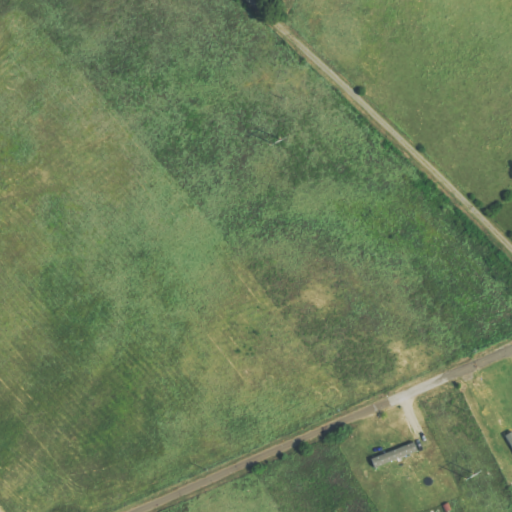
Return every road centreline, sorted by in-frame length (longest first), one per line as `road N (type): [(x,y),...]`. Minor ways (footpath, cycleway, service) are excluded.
road 1 (residential): [(511,348),(139,511)]
road 2 (residential): [(511,247),(251,0)]
